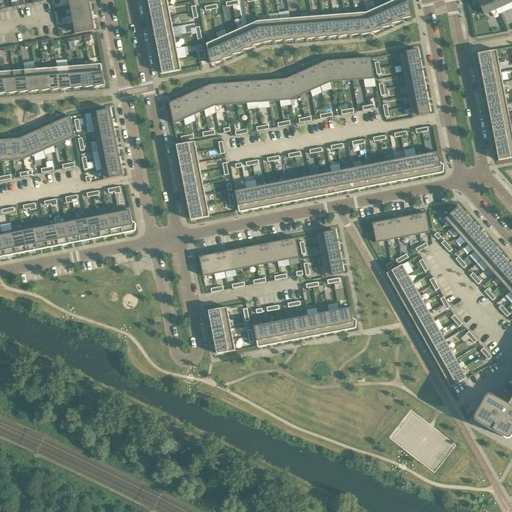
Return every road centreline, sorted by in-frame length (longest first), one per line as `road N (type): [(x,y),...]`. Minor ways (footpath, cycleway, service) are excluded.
road 1 (residential): [(179,238),(461,182)]
road 2 (residential): [(153,242),(175,358),(188,360),(200,354),(179,238)]
road 3 (residential): [(106,0),(153,242)]
road 4 (residential): [(179,238),(133,0)]
road 5 (residential): [(425,0),(461,182)]
road 6 (residential): [(484,174),(448,0)]
road 7 (residential): [(0,270),(153,242)]
